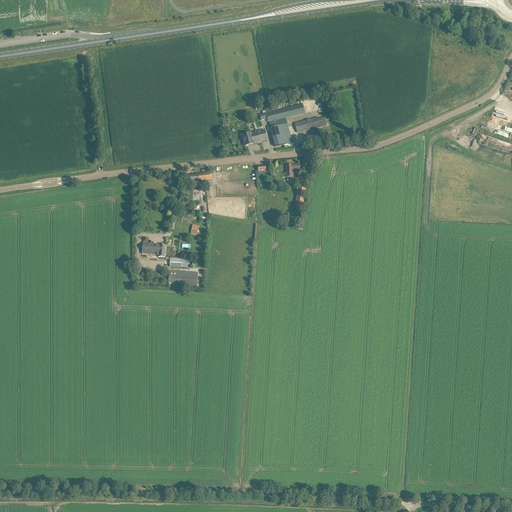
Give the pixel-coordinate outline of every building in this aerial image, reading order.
[(273,137),(275,147),(292,143),(286,118),(294,116),(305,114),(303,104),(276,110),(275,106),(263,109),(264,112),(266,112),(266,113),(259,114),(261,121),(268,119),(268,123),(269,123),(273,137)] [(295,123),(297,133),(330,125),(328,120),(326,120),(325,117),(318,119),(318,117),(299,122),(295,123)] [(254,144),(267,140),(264,129),(242,135),(245,146),(254,144)] [(321,139),(319,132),(305,135),(307,143),(321,139)] [(287,177),(288,181),(293,181),(293,177),(294,177),(293,170),(300,170),(300,164),(292,165),(286,165),(287,173),(285,173),(286,177),(287,177)] [(190,175),(191,183),(199,182),(200,185),(205,185),(204,181),(212,180),(211,173),(190,175)] [(303,208),(305,195),(297,194),(295,207),(303,208)] [(143,244),(142,253),(158,254),(158,257),(165,257),(165,245),(156,245),(152,245),(152,244),(143,244)] [(190,259),(187,259),(171,258),(170,267),(189,268),(190,259)] [(169,287),(197,288),(198,273),(169,272),(169,287)] [(279,471),(279,462),(272,462),(272,470),(265,470),(265,473),(285,474),(285,471),(279,471)]
